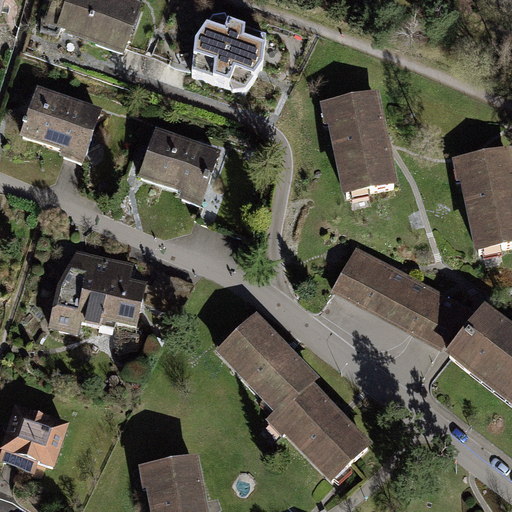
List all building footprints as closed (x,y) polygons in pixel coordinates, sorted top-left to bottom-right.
[(68,0),(59,28),(69,31),(69,36),(95,45),(98,42),(124,51),(138,8),(116,0),(115,0),(68,0)] [(212,22),(196,44),(192,76),(230,88),(234,97),(245,93),(263,65),(266,38),(229,25),(225,18),(212,22)] [(37,97),(23,139),(66,154),(63,160),(81,167),(98,118),(37,97)] [(375,99),(327,109),(346,200),(393,190),(382,137),(375,99)] [(140,180),(183,195),(181,203),(199,209),(216,160),(155,138),(140,180)] [(511,181),(507,156),(460,165),(478,256),(511,248),(511,181)] [(59,292),(50,330),(77,336),(79,325),(99,329),(103,319),(114,320),(116,325),(135,329),(144,288),(128,285),(131,269),(77,257),(59,292)] [(333,296),(386,324),(406,288),(352,260),(333,296)] [(148,290),(145,307),(175,319),(191,290),(159,277),(153,290),(148,290)] [(435,304),(406,288),(386,324),(439,352),(459,316),(435,304)] [(473,371),(511,401),(511,337),(484,316),(449,360),(469,375),(473,371)] [(220,355),(278,415),(309,387),(313,384),(255,322),(220,355)] [(366,449),(309,387),(278,415),(272,420),(332,483),(366,449)] [(66,430),(17,413),(0,462),(22,470),(25,460),(52,470),(66,430)] [(202,511),(193,465),(146,473),(153,511),(202,511)]
